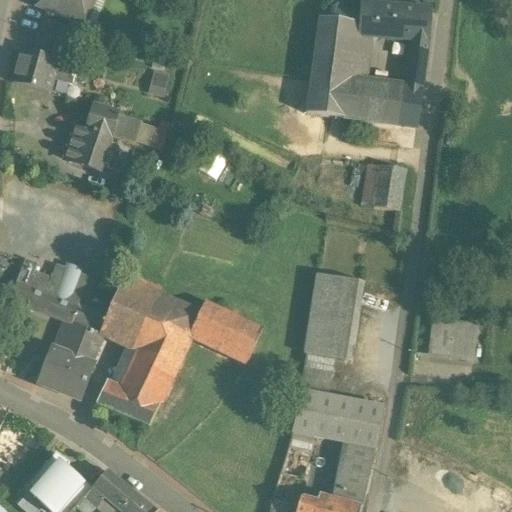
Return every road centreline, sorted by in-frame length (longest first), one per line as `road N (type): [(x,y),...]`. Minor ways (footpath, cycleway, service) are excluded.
road 1 (residential): [(375,511),(457,0)]
road 2 (residential): [(0,393),(86,440),(181,511)]
